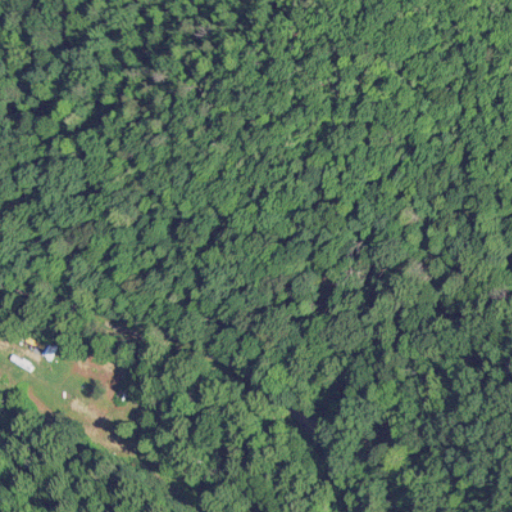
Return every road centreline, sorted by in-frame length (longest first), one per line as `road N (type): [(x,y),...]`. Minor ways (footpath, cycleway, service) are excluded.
road 1 (secondary): [(372,511),(315,430),(253,369),(0,276)]
road 2 (residential): [(409,511),(389,454),(428,374),(482,320),(511,310)]
